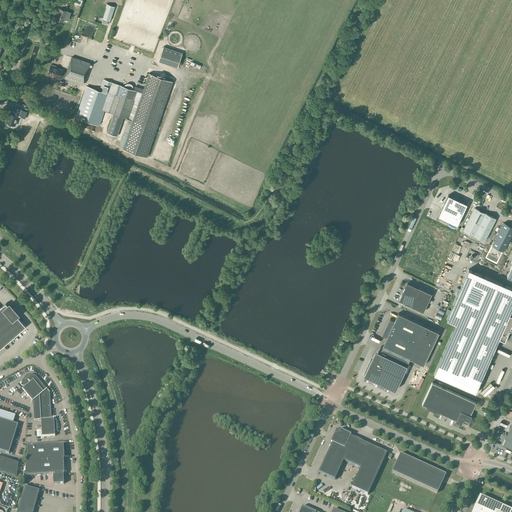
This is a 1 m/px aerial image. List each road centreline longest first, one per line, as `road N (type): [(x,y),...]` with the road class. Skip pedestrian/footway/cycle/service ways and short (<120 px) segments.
road 1 (unclassified): [(511,203),(439,168),(328,405)]
road 2 (unclassified): [(83,329),(121,316),(162,321),(328,405)]
road 3 (unclassified): [(78,511),(71,418),(58,382),(34,357)]
road 4 (tertiary): [(104,511),(101,438),(76,351)]
road 5 (unclassified): [(328,405),(471,465)]
